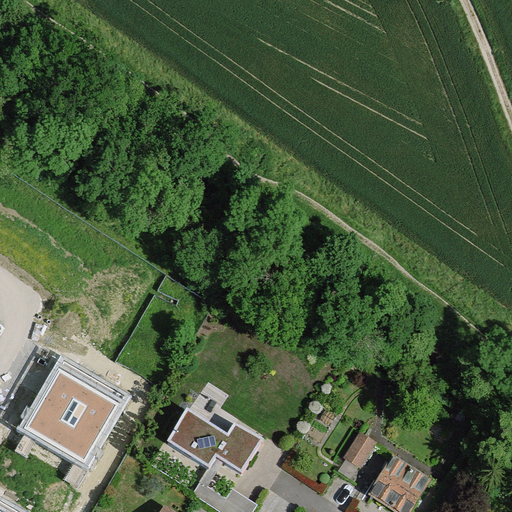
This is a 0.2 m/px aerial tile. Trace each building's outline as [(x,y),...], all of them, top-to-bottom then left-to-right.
[(64,361),(24,429),(85,464),(125,396),(64,361)] [(189,411),(169,441),(209,467),(217,456),(243,473),(264,442),(236,424),(228,436),(189,411)] [(362,434),(347,458),(361,467),(376,443),(362,434)] [(414,511),(432,482),(394,460),(373,495),(401,511),(414,511)] [(21,511),(0,499),(0,511),(21,511)]
